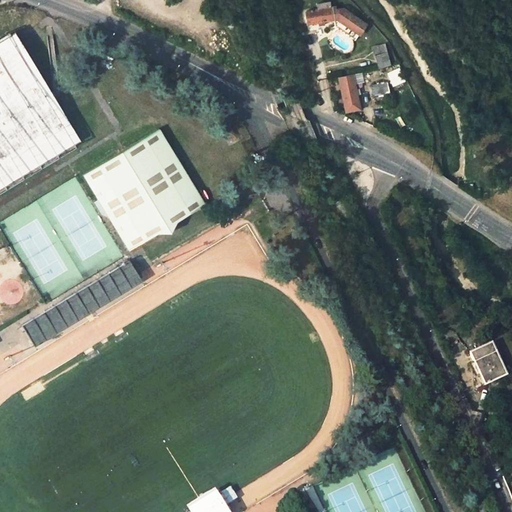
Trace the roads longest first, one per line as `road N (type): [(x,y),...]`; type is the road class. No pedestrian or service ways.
road 1 (unclassified): [(261,98),(260,130),(441,511)]
road 2 (residential): [(508,511),(374,209),(391,159)]
road 3 (unclassified): [(47,0),(261,98)]
road 4 (unclassified): [(261,98),(391,159)]
road 5 (unclassified): [(391,159),(511,237)]
